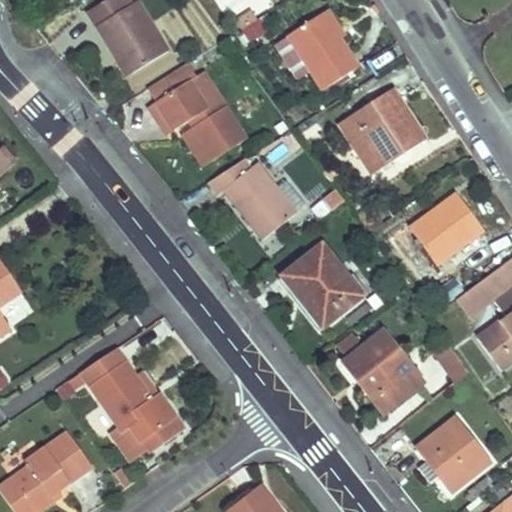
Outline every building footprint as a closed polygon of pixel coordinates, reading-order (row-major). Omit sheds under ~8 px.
[(170,53),(140,2),(134,6),(130,0),(109,0),(88,12),(108,45),(109,44),(114,42),(115,41),(134,75),(170,53)] [(345,36),(329,9),(328,10),(322,14),(339,40),(340,39),(344,37),(345,36)] [(248,26),(257,20),(252,12),(243,18),(248,26)] [(357,69),(339,40),(322,14),(287,37),(322,92),(357,69)] [(248,26),(243,18),(237,22),(242,30),(248,26)] [(134,75),(115,41),(114,42),(109,44),(108,45),(128,79),(129,78),(134,75)] [(212,117),(191,83),(198,79),(197,78),(188,64),(149,89),(157,102),(173,128),(175,132),(193,121),(197,126),(193,129),(213,161),(214,162),(247,141),(227,108),(226,109),(212,117)] [(227,108),(205,73),(204,73),(197,78),(198,79),(191,83),(212,117),(226,109),(227,108)] [(426,142),(393,90),(353,116),(384,168),(426,142)] [(173,128),(157,102),(151,106),(150,107),(168,136),(175,132),(173,128)] [(384,168),(353,116),(352,116),(341,123),(340,123),(372,176),(384,168)] [(213,161),(193,129),(184,134),(185,135),(203,164),(205,167),(214,162),(213,161)] [(10,165),(0,155),(0,175),(10,165)] [(271,180),(252,156),(209,183),(218,196),(225,192),(264,241),(298,214),(291,205),(301,197),(282,173),(271,180)] [(345,203),(337,191),(324,200),(333,212),(345,203)] [(424,276),(484,230),(458,194),(397,238),(424,276)] [(361,300),(347,280),(321,247),(281,278),(322,330),(361,300)] [(0,306),(21,293),(0,261),(0,338),(10,331),(0,314),(0,306)] [(511,360),(511,271),(506,264),(457,300),(468,316),(493,298),(506,316),(476,336),(499,370),(511,360)] [(368,291),(355,274),(347,280),(361,300),(370,294),(368,291)] [(424,384),(384,331),(343,363),(384,415),(424,384)] [(469,373),(448,344),(448,343),(437,351),(459,381),(469,373)] [(141,397),(147,392),(147,391),(137,377),(126,361),(91,387),(120,429),(112,435),(131,464),(148,451),(142,442),(176,419),(160,395),(159,395),(146,405),(141,397)] [(160,395),(145,373),(144,373),(137,377),(147,391),(147,392),(141,397),(146,405),(159,395),(160,395)] [(331,420),(319,405),(318,406),(313,410),(312,411),(324,426),(325,425),(330,421),(331,420)] [(492,464),(457,417),(416,449),(427,463),(419,469),(430,483),(438,477),(452,495),(492,464)] [(59,490),(91,468),(68,433),(26,462),(30,467),(0,488),(0,489),(15,511),(42,511),(56,503),(55,502),(51,496),(59,490)] [(495,487),(486,477),(470,490),(477,501),(478,500),(495,487)] [(281,511),(260,485),(226,511),(227,511),(281,511)] [(63,497),(59,490),(51,496),(55,502),(56,503),(63,497)] [(511,511),(511,500),(496,511),(511,511)]
